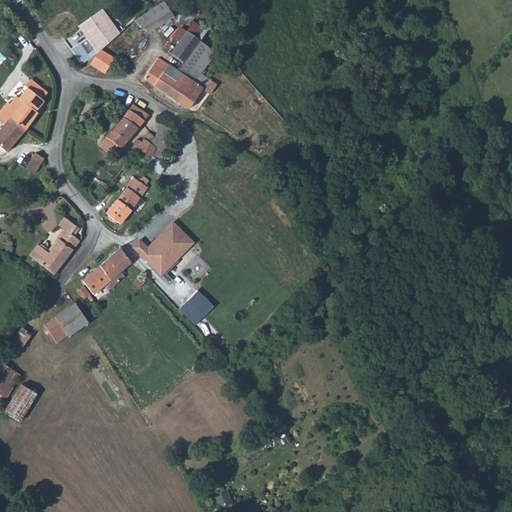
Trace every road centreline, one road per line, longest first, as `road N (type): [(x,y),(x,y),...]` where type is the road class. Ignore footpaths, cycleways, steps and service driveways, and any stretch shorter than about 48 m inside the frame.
road 1 (unclassified): [(69,77),(56,171),(94,219),(96,236),(40,312)]
road 2 (unclassified): [(69,77),(120,85),(183,115)]
